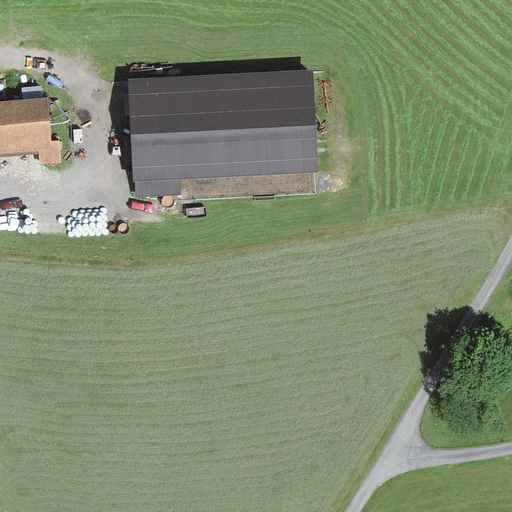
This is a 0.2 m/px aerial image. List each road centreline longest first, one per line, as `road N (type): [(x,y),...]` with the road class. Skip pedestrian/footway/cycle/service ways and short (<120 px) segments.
road 1 (track): [(353,511),(511,251)]
road 2 (track): [(511,446),(384,469)]
